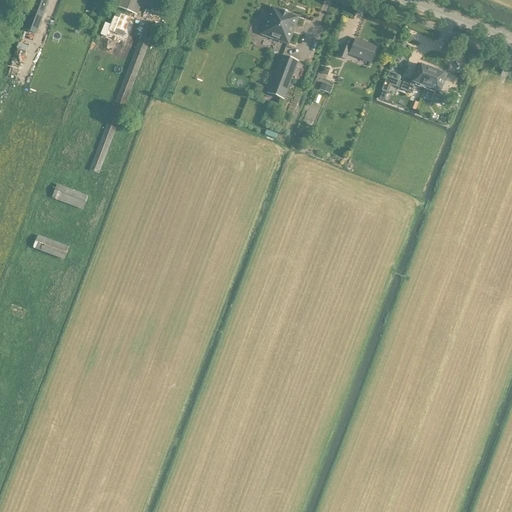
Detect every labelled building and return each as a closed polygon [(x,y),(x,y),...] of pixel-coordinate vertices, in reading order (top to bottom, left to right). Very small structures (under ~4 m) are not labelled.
[(0,0),(0,31),(0,32),(12,2),(5,0),(0,0)] [(36,0),(25,29),(37,34),(49,0),(36,0)] [(136,14),(142,0),(118,0),(116,6),(136,14)] [(289,46),(300,17),(271,7),(261,35),(289,46)] [(105,23),(100,34),(106,36),(108,30),(123,36),(130,18),(116,12),(114,17),(110,25),(105,23)] [(161,27),(146,21),(88,170),(99,173),(151,38),(157,40),(161,27)] [(370,62),(376,48),(356,39),(352,50),(343,46),(339,57),(345,60),(348,53),(370,62)] [(284,100),(299,62),(282,56),(267,94),(284,100)] [(416,83),(426,87),(433,70),(432,70),(431,68),(427,67),(424,67),(418,65),(412,81),(405,78),(401,89),(412,93),(416,83)] [(440,92),(446,76),(440,74),(439,72),(435,70),(433,70),(426,87),(436,91),(432,101),(442,105),(446,94),(440,92)] [(319,90),(329,93),(332,86),(322,82),(319,90)] [(57,184),(52,198),(82,210),(88,196),(57,184)] [(37,235),(33,248),(64,260),(69,247),(37,235)]
